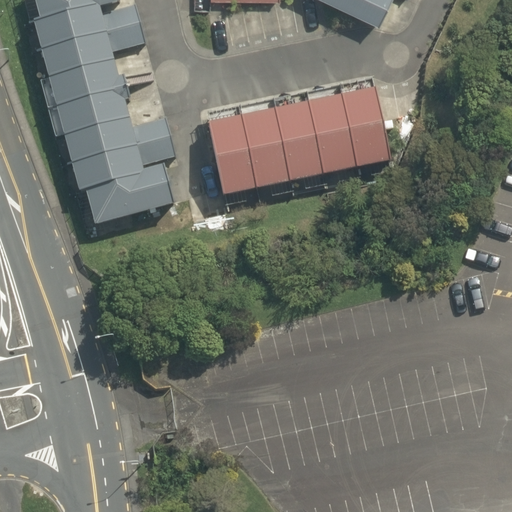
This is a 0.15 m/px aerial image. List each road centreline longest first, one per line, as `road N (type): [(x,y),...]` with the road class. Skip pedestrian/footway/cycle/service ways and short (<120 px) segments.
road 1 (residential): [(439,0),(406,53),(194,94),(176,79),(165,53),(159,0)]
road 2 (secondary): [(75,395),(0,177)]
road 3 (unknown): [(173,406),(253,511)]
road 4 (unknown): [(183,88),(188,208)]
